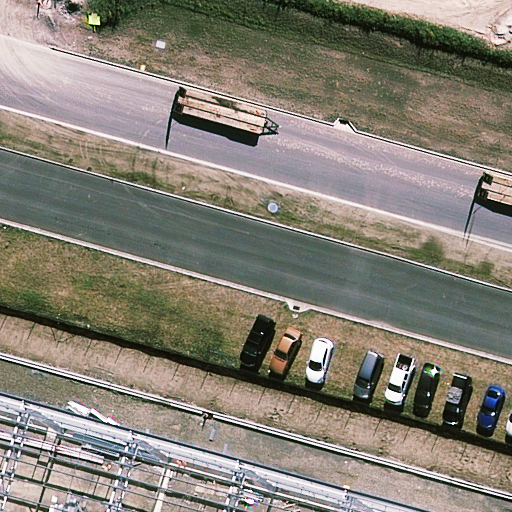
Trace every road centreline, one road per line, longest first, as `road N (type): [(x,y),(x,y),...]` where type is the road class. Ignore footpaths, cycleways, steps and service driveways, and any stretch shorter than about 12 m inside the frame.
road 1 (tertiary): [(511,326),(0,184)]
road 2 (tertiary): [(0,69),(511,211)]
